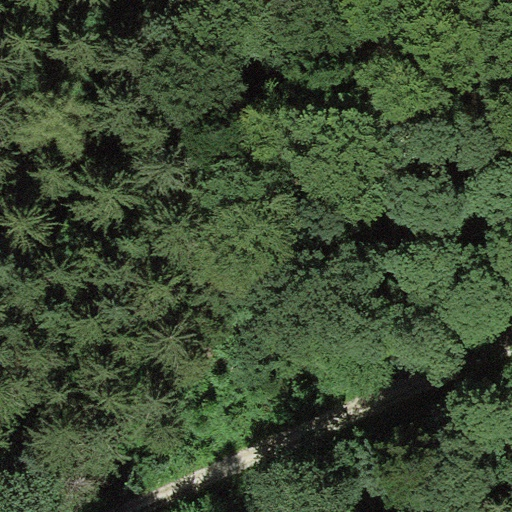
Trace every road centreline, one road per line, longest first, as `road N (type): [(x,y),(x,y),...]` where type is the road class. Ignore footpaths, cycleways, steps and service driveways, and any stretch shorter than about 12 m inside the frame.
road 1 (track): [(511,347),(130,511)]
road 2 (track): [(119,0),(0,39)]
